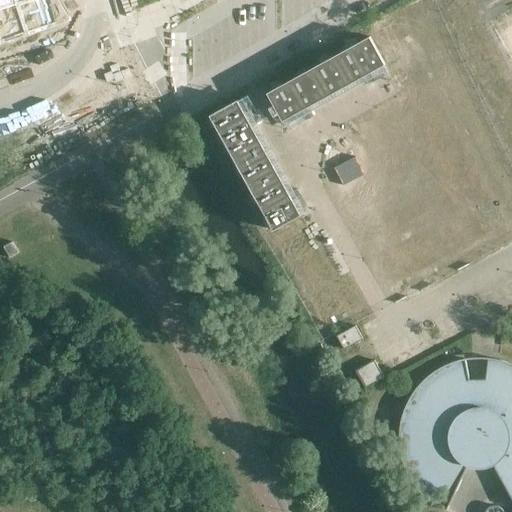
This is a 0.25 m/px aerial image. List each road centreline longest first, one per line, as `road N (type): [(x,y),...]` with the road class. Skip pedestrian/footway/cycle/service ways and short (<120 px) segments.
road 1 (residential): [(239,0),(178,35),(185,93),(350,0)]
road 2 (residential): [(373,338),(511,259)]
